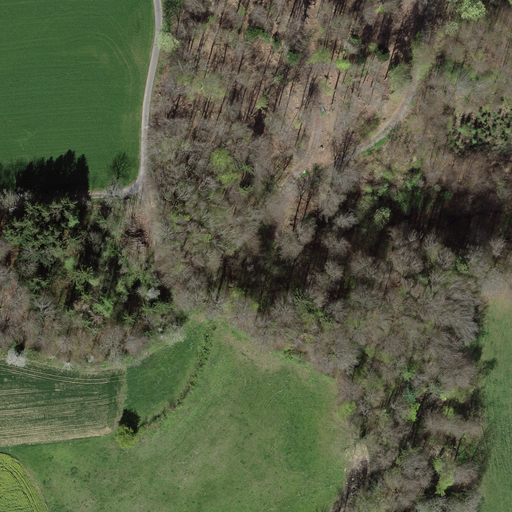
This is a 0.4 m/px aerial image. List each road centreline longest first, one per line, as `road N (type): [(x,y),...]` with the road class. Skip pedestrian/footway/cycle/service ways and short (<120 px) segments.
road 1 (track): [(0,209),(133,195),(149,183),(157,0)]
road 2 (track): [(337,366),(364,471),(338,511)]
